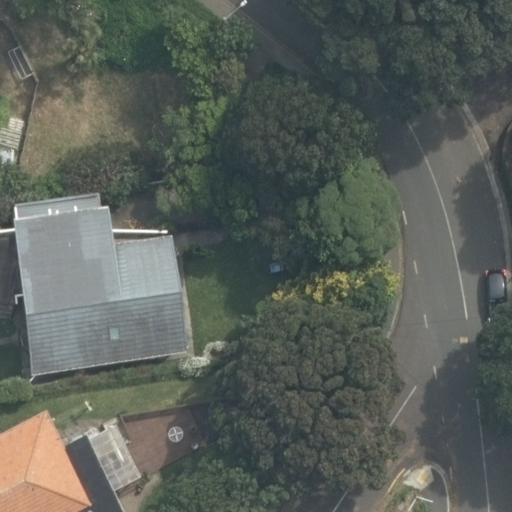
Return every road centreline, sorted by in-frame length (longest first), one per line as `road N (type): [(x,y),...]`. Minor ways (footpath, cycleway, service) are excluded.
road 1 (residential): [(467,327),(454,249),(428,173),(340,60),(269,0)]
road 2 (residential): [(331,511),(422,364),(467,327)]
road 3 (residential): [(492,511),(467,327)]
